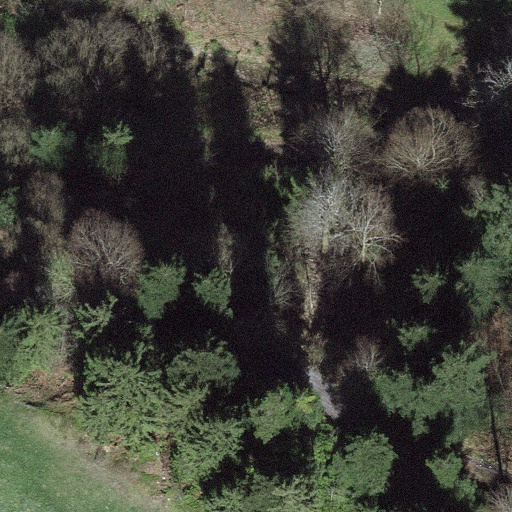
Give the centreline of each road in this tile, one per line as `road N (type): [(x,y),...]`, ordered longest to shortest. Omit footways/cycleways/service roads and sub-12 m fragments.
road 1 (track): [(0,134),(256,161),(395,140),(482,73),(511,38)]
road 2 (track): [(0,296),(279,375),(391,465)]
road 3 (track): [(391,465),(511,491)]
